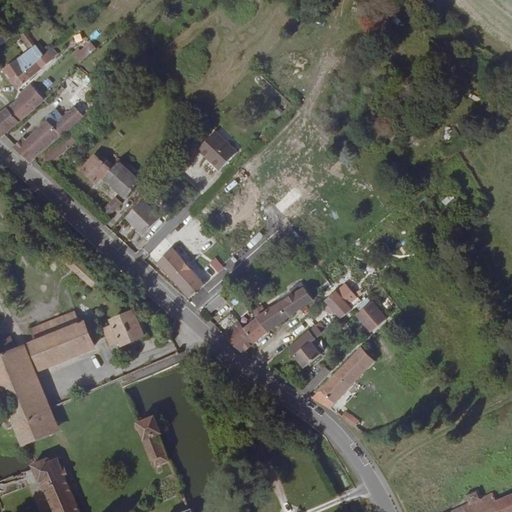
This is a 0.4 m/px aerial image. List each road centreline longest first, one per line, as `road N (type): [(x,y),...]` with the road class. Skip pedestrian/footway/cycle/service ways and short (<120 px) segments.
road 1 (tertiary): [(0,146),(195,325),(333,432),(386,511)]
road 2 (unknown): [(131,267),(217,182)]
